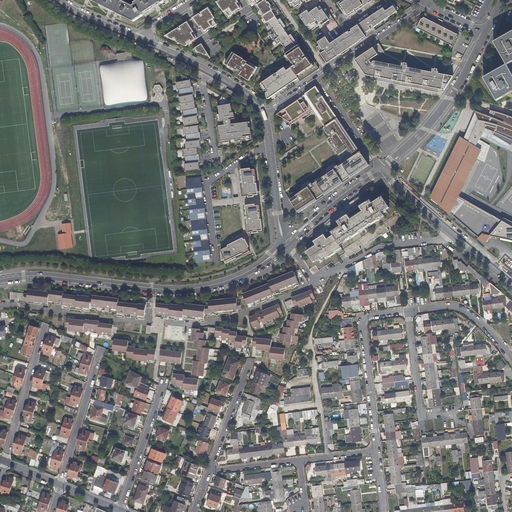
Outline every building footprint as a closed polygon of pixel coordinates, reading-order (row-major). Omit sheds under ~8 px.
[(138,0),(134,3),(135,4),(132,5),(121,0),(90,0),(133,22),(143,15),(143,14),(160,2),(161,3),(165,1),(166,0),(138,0)] [(219,0),(217,2),(223,12),(225,11),(228,16),(233,14),(233,13),(235,11),(236,12),(242,8),(236,0),(219,0)] [(256,5),(255,6),(264,20),(263,21),(264,23),(272,34),(270,35),(276,44),(280,41),(287,52),(285,54),(291,63),(284,68),(261,83),(267,92),(265,93),(269,98),(293,81),(295,84),(318,68),(308,53),(305,55),(298,45),(296,46),(294,43),(295,42),(290,34),(288,36),(283,28),(285,26),(279,19),(278,20),(275,16),(274,17),(272,14),(273,13),(271,10),(273,9),(271,6),(270,7),(267,2),(268,2),(267,0),(245,0),(249,4),(253,1),(256,5)] [(341,0),(337,3),(340,8),(342,7),(348,16),(355,11),(353,9),(355,9),(356,10),(371,0),(341,0)] [(349,32),(348,31),(330,43),(325,36),(317,42),(319,45),(316,47),(320,53),(327,63),(366,36),(364,33),(371,28),(370,27),(372,25),(373,27),(397,11),(391,2),(351,29),(351,30),(349,32)] [(307,9),(299,15),(309,29),(319,22),(321,25),(332,17),(322,3),(309,12),(307,9)] [(197,15),(193,18),(203,34),(210,30),(209,28),(212,27),(217,24),(213,19),(214,18),(208,8),(200,13),(201,14),(200,15),(198,17),(197,15)] [(415,29),(416,28),(449,45),(446,50),(446,51),(448,52),(457,36),(425,19),(422,18),(412,25),(415,29)] [(425,18),(425,19),(457,36),(457,35),(425,18)] [(179,29),(178,27),(165,36),(172,39),(174,38),(177,42),(178,41),(179,43),(185,46),(188,44),(197,38),(187,22),(183,24),(184,26),(179,29)] [(506,65),(507,65),(511,62),(511,31),(493,42),(506,65)] [(210,57),(201,44),(193,49),(198,52),(199,51),(201,53),(210,57)] [(107,46),(102,46),(100,51),(104,55),(108,54),(110,50),(107,46)] [(354,60),(365,78),(442,93),(452,77),(437,74),(437,72),(436,72),(436,70),(429,69),(428,72),(406,68),(406,66),(405,66),(406,64),(398,62),(398,66),(373,61),(372,62),(371,63),(370,63),(368,60),(377,55),(376,53),(378,52),(374,46),(354,60)] [(132,51),(117,53),(115,57),(117,58),(118,61),(122,60),(133,59),(132,51)] [(239,75),(248,81),(255,69),(230,54),(224,64),(236,71),(237,70),(241,72),(239,75)] [(118,61),(99,63),(104,106),(104,107),(127,105),(149,102),(143,58),(133,59),(122,60),(118,61)] [(511,73),(507,65),(506,65),(483,77),(497,101),(511,92),(511,73)] [(180,94),(179,95),(179,102),(180,102),(181,109),(183,109),(184,116),(182,116),(183,124),(198,122),(196,114),(198,114),(197,106),(195,107),(193,93),(194,93),(193,85),(192,85),(191,78),(189,78),(189,76),(183,72),(183,79),(177,80),(178,87),(180,87),(180,94)] [(365,78),(366,80),(441,94),(442,93),(365,78)] [(155,85),(153,89),(156,93),(154,98),(157,102),(162,101),(163,96),(161,93),(162,88),(160,84),(155,85)] [(304,93),(305,94),(276,114),(290,122),(291,121),(292,123),(315,108),(323,119),(320,121),(324,126),(336,118),(335,117),(336,117),(319,92),(319,91),(315,86),(304,93)] [(220,106),(217,106),(220,121),(223,121),(235,118),(234,111),(233,112),(231,100),(223,97),(219,101),(220,106)] [(463,139),(473,146),(478,139),(480,136),(511,150),(511,118),(504,115),(489,110),(487,117),(473,111),(463,139)] [(336,118),(324,126),(331,137),(330,138),(338,149),(345,144),(353,156),(338,166),(337,165),(325,173),(326,174),(312,184),(311,182),(299,191),(300,192),(290,199),(299,212),(369,164),(336,118)] [(224,124),(218,125),(219,136),(220,136),(221,140),(246,138),(246,136),(251,135),(250,121),(238,122),(224,124)] [(186,141),(185,141),(186,149),(181,149),(182,157),(185,156),(186,163),(185,164),(186,171),(200,169),(199,162),(200,162),(199,154),(198,154),(197,147),(200,147),(199,140),(201,139),(199,131),(198,132),(197,125),(182,127),(183,134),(185,134),(186,141)] [(0,220),(20,214),(25,205),(20,197),(13,197),(13,189),(2,197),(2,138),(0,136),(0,220)] [(429,200),(448,215),(457,196),(476,158),(480,150),(473,146),(463,139),(460,138),(429,200)] [(489,146),(478,139),(473,146),(480,150),(476,158),(484,162),(489,146)] [(345,144),(338,149),(345,159),(337,165),(338,166),(353,156),(345,144)] [(258,194),(257,183),(255,183),(254,176),(256,176),(255,169),(251,169),(251,168),(241,169),(242,178),(243,178),(244,187),(243,187),(244,196),(258,194)] [(201,246),(200,234),(208,234),(207,224),(199,225),(198,213),(205,213),(204,203),(196,204),(195,193),(203,192),(202,182),(194,183),(193,177),(187,178),(188,184),(187,184),(190,214),(192,214),(193,225),(192,225),(195,256),(197,256),(197,262),(203,261),(203,255),(210,254),(209,245),(201,246)] [(483,245),(490,235),(511,240),(511,227),(501,222),(457,196),(448,215),(483,245)] [(362,210),(363,211),(351,219),(340,226),(331,232),(333,235),(327,239),(326,238),(316,245),(310,249),(311,250),(307,253),(310,257),(305,261),(311,269),(316,265),(319,270),(326,266),(323,260),(329,256),(332,261),(335,265),(341,261),(339,257),(345,253),(348,257),(354,253),(355,254),(361,250),(359,246),(361,245),(364,248),(370,244),(369,243),(382,234),(383,235),(389,231),(387,227),(389,226),(392,229),(398,225),(397,224),(404,220),(397,210),(398,209),(394,204),(389,207),(383,198),(379,200),(378,199),(372,203),(362,210)] [(372,203),(370,200),(360,206),(362,210),(372,203)] [(247,211),(248,223),(249,232),(263,230),(261,218),(260,219),(259,212),(260,211),(260,205),(255,205),(255,204),(246,205),(247,211)] [(351,219),(348,215),(337,221),(340,226),(351,219)] [(511,222),(504,218),(501,222),(511,227),(511,222)] [(62,224),(63,234),(58,234),(60,249),(75,248),(73,223),(62,224)] [(326,238),(324,234),(314,241),(316,245),(326,238)] [(231,244),(221,249),(222,260),(224,259),(226,263),(236,257),(236,256),(242,252),(243,254),(250,251),(243,237),(231,243),(231,244)] [(402,252),(407,252),(408,256),(410,256),(411,261),(414,260),(413,256),(413,255),(419,255),(418,247),(412,248),(402,249),(402,252)] [(348,274),(344,275),(339,285),(344,287),(345,294),(351,293),(350,291),(348,277),(357,276),(357,273),(363,272),(362,269),(365,268),(370,268),(370,269),(374,269),(378,268),(377,261),(382,260),(383,264),(384,276),(387,275),(386,271),(391,270),(390,263),(388,263),(386,251),(381,252),(380,252),(376,254),(376,255),(374,255),(372,256),(373,257),(369,257),(364,260),(356,264),(347,268),(348,274)] [(329,256),(323,260),(326,266),(326,265),(332,261),(329,256)] [(411,261),(405,262),(406,271),(415,270),(418,269),(419,272),(424,272),(423,269),(438,267),(438,271),(438,272),(432,272),(433,277),(435,277),(435,279),(439,279),(440,285),(443,285),(442,279),(441,271),(441,268),(440,262),(439,257),(422,259),(422,257),(418,257),(418,260),(416,260),(414,260),(411,261)] [(397,262),(391,263),(392,273),(401,272),(401,271),(403,271),(401,259),(397,260),(397,262)] [(470,273),(471,272),(481,282),(484,284),(483,285),(485,287),(490,284),(491,292),(498,294),(501,291),(483,276),(469,265),(468,266),(467,267),(462,262),(461,261),(458,262),(458,259),(454,260),(455,269),(459,268),(459,271),(462,271),(463,271),(468,271),(468,273),(470,273)] [(268,282),(269,284),(243,294),(249,307),(274,297),(274,295),(299,284),(294,271),(268,282)] [(351,296),(342,297),(343,307),(352,306),(352,308),(361,306),(361,305),(369,303),(376,302),(375,301),(378,301),(378,302),(387,301),(396,300),(395,296),(399,296),(398,286),(386,287),(385,284),(376,285),(368,286),(368,285),(367,286),(363,286),(364,288),(359,288),(359,290),(350,291),(351,293),(351,296)] [(435,289),(434,289),(435,291),(433,292),(434,299),(436,298),(436,299),(453,297),(462,295),(471,294),(480,293),(479,284),(469,285),(466,285),(461,286),(457,286),(452,287),(448,287),(443,288),(443,285),(436,286),(435,289)] [(28,293),(27,301),(27,303),(48,305),(49,303),(62,305),(62,308),(90,311),(89,308),(117,312),(117,316),(145,319),(146,307),(146,305),(119,302),(119,298),(91,295),(91,297),(64,294),(64,291),(50,290),(50,291),(29,289),(28,293)] [(292,298),(292,299),(285,302),(288,309),(298,304),(299,308),(313,302),(311,298),(315,297),(312,290),(292,298)] [(10,291),(10,299),(23,300),(24,293),(10,291)] [(483,300),(484,310),(493,309),(504,307),(504,306),(507,306),(506,297),(503,298),(492,299),(492,297),(491,297),(483,298),(483,300)] [(171,305),(157,303),(155,317),(183,320),(183,318),(204,320),(205,314),(210,313),(210,315),(238,312),(238,309),(242,309),(241,302),(238,302),(237,298),(209,301),(209,305),(205,305),(206,306),(185,304),(185,306),(171,304),(171,305)] [(260,315),(260,313),(249,317),(253,328),(261,325),(259,321),(262,320),(263,323),(274,319),(280,316),(279,312),(282,311),(279,304),(262,311),(263,314),(260,315)] [(284,333),(281,333),(280,341),(284,341),(283,345),(291,346),(292,334),(295,335),(296,328),(299,328),(300,321),(303,321),(304,315),(292,313),(291,320),(288,320),(288,327),(284,326),(284,333)] [(342,330),(344,330),(346,340),(347,349),(348,349),(348,351),(355,350),(355,348),(356,348),(355,339),(352,317),(344,318),(341,318),(342,330)] [(97,334),(112,335),(113,324),(99,323),(100,321),(85,319),(85,320),(67,318),(66,325),(70,326),(69,330),(83,332),(84,330),(98,332),(97,334)] [(431,321),(424,322),(425,332),(442,330),(442,334),(444,334),(455,333),(456,333),(456,332),(459,332),(457,318),(454,318),(442,320),(431,321)] [(27,332),(24,331),(23,336),(26,338),(33,341),(35,337),(37,337),(39,328),(30,325),(28,330),(27,332)] [(387,330),(374,332),(375,341),(388,339),(403,337),(402,327),(399,328),(399,325),(394,325),(394,329),(387,330)] [(216,328),(216,332),(215,334),(215,337),(222,338),(222,340),(229,341),(229,342),(235,343),(235,347),(243,348),(243,344),(247,344),(247,336),(237,335),(237,332),(230,331),(230,330),(223,329),(224,327),(216,326),(216,328)] [(197,361),(194,360),(194,368),(193,375),(204,376),(205,369),(206,362),(209,363),(210,356),(210,348),(206,348),(207,340),(204,340),(204,333),(200,332),(201,329),(193,328),(193,332),(194,332),(193,339),(195,339),(195,346),(199,347),(198,354),(197,361)] [(421,337),(422,345),(423,354),(422,355),(422,357),(423,357),(424,363),(422,363),(423,372),(422,372),(422,373),(423,377),(426,376),(426,381),(424,381),(425,385),(427,384),(428,390),(425,390),(426,393),(428,393),(428,398),(426,398),(426,399),(428,407),(443,406),(442,397),(440,388),(439,379),(438,371),(436,371),(434,362),(437,362),(437,356),(436,353),(437,353),(436,344),(435,335),(433,336),(432,333),(424,334),(421,335),(421,336),(421,337)] [(48,339),(46,339),(45,344),(53,347),(54,343),(59,345),(60,339),(56,337),(49,335),(48,339)] [(72,338),(63,335),(61,340),(71,343),(72,338)] [(333,337),(315,339),(315,344),(316,344),(317,348),(337,345),(337,342),(334,342),(333,337)] [(33,341),(26,338),(22,352),(31,355),(34,346),(32,345),(33,341)] [(72,338),(71,343),(86,351),(89,347),(72,338)] [(263,350),(271,351),(270,358),(277,359),(284,360),(286,349),(278,348),(271,347),(272,340),(265,339),(254,338),(253,345),(257,345),(256,349),(257,349),(263,350)] [(121,340),(114,339),(113,350),(120,351),(127,352),(127,357),(134,358),(133,360),(141,361),(148,361),(148,360),(155,360),(157,349),(149,348),(149,350),(142,349),(135,348),(136,347),(128,346),(129,341),(121,340)] [(53,347),(45,344),(43,349),(44,350),(43,353),(51,355),(53,347)] [(475,345),(461,347),(461,350),(459,351),(459,353),(462,353),(462,356),(476,355),(484,354),(491,353),(490,348),(488,345),(487,345),(486,344),(475,345)] [(169,351),(161,350),(160,361),(167,362),(174,363),(181,364),(183,352),(175,351),(169,351)] [(92,356),(79,352),(77,358),(83,360),(82,363),(91,365),(92,360),(90,360),(91,358),(92,356)] [(348,365),(345,366),(347,376),(349,376),(357,375),(357,373),(359,373),(358,364),(356,353),(347,354),(348,356),(347,356),(348,365)] [(391,361),(378,363),(379,372),(392,370),(407,369),(405,355),(399,355),(400,360),(391,361)] [(453,369),(450,369),(451,377),(455,377),(456,386),(456,388),(454,388),(455,395),(454,395),(456,404),(462,404),(461,395),(459,386),(458,377),(457,368),(456,360),(455,356),(452,356),(453,360),(453,363),(452,363),(453,369)] [(240,361),(230,357),(223,375),(233,379),(240,361)] [(460,372),(474,370),(475,384),(479,384),(490,383),(505,381),(504,372),(501,373),(501,371),(489,373),(483,373),(480,373),(480,369),(481,369),(481,365),(477,366),(477,363),(473,364),(473,362),(466,363),(465,360),(458,361),(459,368),(460,372)] [(498,364),(497,365),(496,366),(499,370),(501,369),(506,366),(502,361),(498,364)] [(318,369),(326,368),(327,372),(337,370),(337,367),(336,362),(323,364),(318,365),(318,369)] [(81,368),(77,367),(75,371),(86,374),(87,372),(87,370),(89,371),(91,365),(82,363),(81,368)] [(25,369),(18,367),(15,376),(24,378),(27,370),(25,369)] [(109,370),(101,367),(99,374),(103,375),(103,376),(107,377),(109,370)] [(38,372),(36,372),(35,377),(44,379),(48,380),(50,373),(50,372),(46,371),(46,370),(39,368),(39,371),(38,372)] [(268,375),(258,371),(254,382),(264,385),(268,375)] [(185,375),(174,373),(173,381),(177,381),(176,385),(183,386),(183,389),(190,390),(198,391),(199,379),(192,378),(184,378),(185,375)] [(389,378),(383,378),(383,383),(384,387),(394,386),(409,384),(408,380),(408,376),(394,377),(394,375),(393,376),(389,376),(389,378)] [(24,378),(15,376),(12,385),(19,387),(20,383),(22,384),(24,378)] [(107,377),(103,376),(100,385),(111,388),(114,379),(107,377)] [(350,377),(352,390),(353,403),(362,402),(361,389),(359,376),(350,377)] [(35,377),(33,382),(35,382),(35,384),(34,386),(45,389),(47,384),(43,383),(44,379),(35,377)] [(230,384),(220,381),(216,392),(226,395),(230,384)] [(254,382),(254,381),(250,391),(260,395),(261,392),(265,394),(268,387),(264,385),(254,382)] [(327,387),(321,387),(322,394),(322,398),(337,396),(337,398),(341,398),(340,395),(342,395),(342,391),(343,391),(342,389),(342,386),(339,384),(334,384),(333,387),(327,388),(327,387)] [(150,389),(138,385),(135,395),(147,400),(150,389)] [(75,386),(72,395),(81,397),(83,392),(81,392),(81,390),(82,387),(75,386)] [(106,391),(99,389),(96,398),(102,400),(104,401),(106,396),(105,396),(106,391)] [(395,393),(385,394),(385,396),(386,401),(386,403),(397,402),(411,400),(410,391),(395,393)] [(277,400),(273,399),(272,403),(275,404),(277,405),(279,406),(284,393),(281,392),(277,400)] [(471,398),(470,398),(472,409),(481,408),(480,397),(479,397),(479,394),(471,395),(471,398)] [(71,398),(67,396),(65,402),(70,404),(77,406),(78,403),(78,402),(80,402),(81,397),(72,395),(71,398)] [(247,399),(242,412),(244,412),(243,417),(249,419),(254,408),(256,409),(258,403),(259,404),(261,401),(248,396),(247,399)] [(174,399),(172,398),(168,407),(178,412),(183,401),(174,397),(174,399)] [(15,400),(8,398),(6,405),(6,407),(14,411),(16,405),(14,405),(15,400)] [(224,402),(212,398),(207,413),(210,414),(217,416),(218,417),(224,402)] [(147,403),(136,399),(132,410),(142,414),(143,411),(144,412),(147,403)] [(109,403),(96,400),(91,418),(101,421),(101,420),(103,421),(104,417),(102,417),(105,407),(113,410),(114,405),(108,404),(109,403)] [(28,405),(26,404),(25,410),(34,412),(36,403),(29,401),(29,404),(28,405)] [(65,405),(64,409),(70,411),(76,414),(77,410),(65,405)] [(4,411),(0,410),(0,415),(3,417),(10,419),(11,415),(13,416),(14,411),(6,407),(4,411)] [(178,412),(168,407),(163,418),(173,423),(178,412)] [(481,408),(472,409),(472,415),(470,415),(470,421),(473,420),(483,419),(481,408)] [(303,411),(292,412),(293,421),(301,420),(301,418),(304,417),(310,417),(310,414),(318,413),(318,409),(303,411)] [(348,427),(350,427),(352,434),(345,435),(346,442),(362,440),(360,426),(359,417),(358,409),(348,410),(349,418),(347,419),(348,427)] [(25,410),(23,415),(25,415),(25,417),(24,420),(31,422),(34,412),(25,410)] [(138,416),(128,412),(124,423),(135,426),(138,416)] [(281,415),(278,415),(279,425),(279,427),(282,426),(283,430),(286,429),(285,423),(286,422),(285,413),(280,414),(281,415)] [(393,413),(384,414),(385,423),(395,422),(393,413)] [(217,416),(210,414),(205,425),(212,428),(215,421),(217,416)] [(72,419),(66,417),(63,427),(72,429),(73,424),(71,423),(72,422),(72,419)] [(483,419),(473,420),(475,435),(485,434),(483,419)] [(328,430),(326,430),(328,445),(332,444),(331,434),(335,434),(335,429),(334,429),(333,420),(325,421),(325,425),(327,425),(328,430)] [(418,421),(412,423),(413,429),(413,432),(420,431),(419,422),(418,421)] [(395,422),(385,423),(386,432),(396,431),(395,422)] [(62,430),(58,429),(56,434),(61,435),(60,436),(67,438),(68,435),(69,434),(70,434),(72,429),(63,427),(62,430)] [(170,430),(160,427),(156,437),(167,441),(170,430)] [(82,434),(81,433),(79,439),(88,442),(89,440),(89,439),(93,440),(95,434),(91,432),(83,429),(83,432),(82,434)] [(284,437),(283,437),(284,443),(285,447),(296,446),(307,444),(319,443),(319,442),(322,442),(320,433),(319,434),(318,430),(306,432),(306,434),(299,435),(298,432),(294,433),(294,434),(284,435),(284,437)] [(500,430),(496,430),(498,441),(506,440),(505,432),(500,433),(500,430)] [(396,431),(386,432),(387,441),(397,440),(400,439),(399,431),(396,431)] [(237,432),(232,433),(231,445),(234,444),(234,449),(239,448),(239,446),(238,440),(237,432)] [(467,432),(456,433),(457,443),(457,445),(463,445),(462,443),(468,442),(467,432)] [(445,433),(445,435),(446,445),(449,445),(449,446),(451,446),(451,444),(457,443),(456,433),(448,434),(448,433),(445,433)] [(18,438),(17,438),(15,443),(24,445),(25,442),(29,443),(30,437),(19,434),(18,438)] [(434,436),(435,446),(437,446),(438,448),(440,447),(440,446),(446,445),(445,435),(437,436),(437,434),(434,434),(434,436)] [(135,439),(126,436),(124,443),(131,445),(131,444),(133,444),(135,439)] [(434,436),(422,438),(425,457),(430,456),(430,451),(429,447),(435,446),(434,436)] [(59,442),(43,438),(42,442),(52,446),(57,447),(59,442)] [(79,439),(78,444),(79,445),(78,447),(78,448),(86,451),(88,444),(88,442),(79,439)] [(208,443),(199,440),(195,451),(204,454),(208,443)] [(397,440),(387,441),(388,449),(398,448),(397,440)] [(24,445),(15,443),(13,448),(15,448),(14,452),(21,454),(24,445)] [(228,452),(226,452),(226,460),(229,459),(229,460),(240,458),(252,457),(263,455),(269,455),(274,454),(285,453),(285,447),(284,443),(276,443),(273,444),(266,445),(262,445),(254,446),(250,447),(243,448),(239,448),(234,449),(228,450),(228,452)] [(38,452),(30,448),(28,455),(31,456),(31,458),(36,460),(38,452)] [(126,451),(116,448),(112,458),(123,462),(126,451)] [(398,448),(388,449),(389,458),(399,457),(398,448)] [(63,451),(56,449),(54,455),(53,458),(62,461),(64,456),(62,455),(62,454),(63,451)] [(166,454),(153,449),(149,458),(163,463),(166,454)] [(101,456),(100,458),(98,462),(98,465),(103,467),(106,458),(101,456)] [(399,457),(389,458),(391,466),(400,465),(399,457)] [(62,461),(53,458),(50,468),(58,470),(58,467),(59,466),(61,466),(62,461)] [(162,465),(148,460),(145,469),(159,475),(162,465)] [(492,460),(482,461),(483,469),(479,470),(479,468),(473,468),(473,463),(471,463),(472,471),(472,473),(479,473),(484,472),(493,471),(492,460)] [(199,466),(186,461),(182,473),(195,478),(199,466)] [(331,465),(315,466),(316,469),(314,469),(314,473),(316,473),(317,476),(328,474),(328,477),(332,477),(333,477),(336,476),(336,473),(347,472),(358,471),(358,470),(361,470),(360,462),(357,463),(356,461),(346,463),(331,465)] [(73,464),(72,464),(70,469),(79,472),(81,467),(82,467),(83,464),(78,462),(78,463),(74,462),(73,464)] [(115,493),(119,485),(124,474),(103,467),(98,465),(97,470),(95,476),(92,484),(90,489),(94,491),(94,488),(95,485),(104,489),(115,493)] [(400,465),(391,466),(392,475),(401,474),(400,465)] [(272,472),(273,481),(274,486),(274,490),(272,490),(270,490),(271,498),(275,497),(275,498),(281,499),(281,500),(285,500),(285,497),(284,489),(283,480),(281,468),(272,469),(273,472),(272,472)] [(79,472),(70,469),(69,475),(70,475),(69,478),(79,480),(80,477),(77,477),(79,472)] [(159,475),(145,469),(142,478),(156,483),(159,475)] [(493,471),(484,472),(485,480),(483,481),(482,482),(482,484),(485,483),(495,482),(493,471)] [(83,477),(88,478),(87,482),(92,484),(95,476),(84,473),(83,477)] [(265,473),(244,475),(245,485),(267,482),(266,482),(265,473)] [(401,474),(392,475),(393,484),(395,484),(396,489),(403,488),(401,474)] [(227,479),(218,476),(214,485),(224,489),(227,479)] [(6,480),(4,479),(2,487),(11,489),(14,480),(6,477),(6,480)] [(194,484),(184,480),(179,492),(189,496),(194,484)] [(471,480),(450,482),(451,486),(454,486),(454,487),(461,486),(461,487),(467,486),(468,490),(472,489),(471,485),(471,480)] [(313,509),(315,509),(315,511),(325,511),(325,508),(325,507),(327,506),(326,501),(324,501),(324,496),(322,485),(321,482),(312,483),(313,486),(312,486),(314,497),(314,503),(312,503),(313,509)] [(495,482),(485,483),(486,490),(479,491),(478,491),(477,484),(473,485),(475,496),(478,495),(486,494),(496,493),(495,482)] [(149,487),(140,484),(135,500),(144,504),(146,498),(147,496),(149,487)] [(0,491),(2,492),(1,496),(8,498),(11,489),(2,487),(0,491)] [(244,491),(237,489),(234,495),(241,498),(243,494),(244,491)] [(351,490),(352,504),(353,511),(362,511),(362,509),(363,509),(362,503),(360,489),(351,490)] [(50,495),(43,493),(40,502),(49,505),(50,499),(48,499),(50,495)] [(222,497),(212,493),(207,505),(210,506),(210,507),(212,508),(213,507),(218,508),(222,497)] [(496,493),(486,494),(488,506),(489,509),(498,508),(497,505),(498,505),(496,493)] [(272,511),(271,500),(262,502),(263,511),(272,511)] [(449,504),(444,505),(444,511),(453,511),(453,501),(453,500),(450,501),(450,502),(449,502),(449,504)] [(455,501),(453,501),(453,511),(464,511),(465,511),(464,504),(463,500),(460,500),(460,501),(455,502),(455,501)] [(61,503),(59,503),(58,508),(67,511),(69,503),(62,501),(61,503)] [(172,508),(165,505),(162,511),(182,511),(186,505),(175,501),(172,508)] [(49,505),(40,502),(37,511),(40,511),(44,511),(45,509),(47,510),(49,505)] [(431,506),(427,507),(427,511),(436,511),(435,506),(435,502),(431,503),(431,506)] [(426,503),(418,504),(418,511),(427,511),(427,507),(426,503)]
